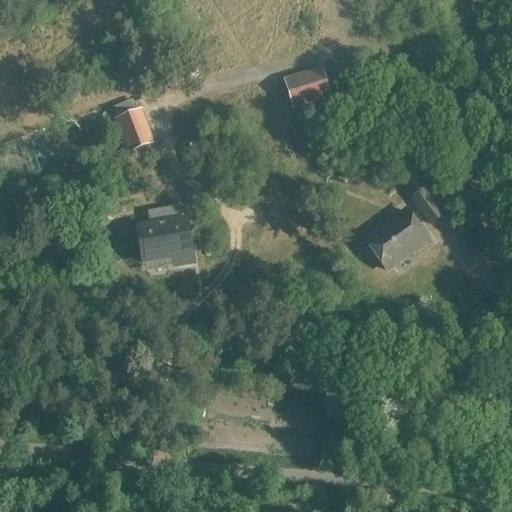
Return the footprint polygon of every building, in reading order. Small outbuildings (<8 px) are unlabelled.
[(284,82),(293,113),(331,101),(322,70),(284,82)] [(139,113),(116,122),(127,153),(151,144),(139,113)] [(430,225),(442,217),(422,191),(411,199),(430,225)] [(150,228),(137,230),(142,264),(172,259),(173,267),(192,264),(185,222),(178,223),(175,209),(148,214),(150,228)] [(385,271),(427,241),(406,213),(365,243),(385,271)]
